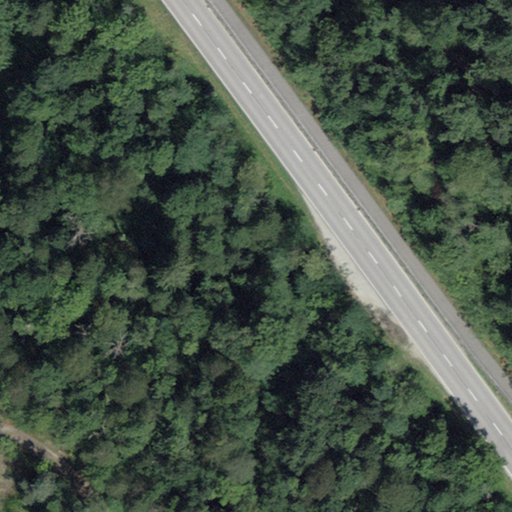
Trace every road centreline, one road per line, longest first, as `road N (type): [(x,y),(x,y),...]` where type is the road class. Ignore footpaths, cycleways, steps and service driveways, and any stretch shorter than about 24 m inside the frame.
road 1 (secondary): [(511,445),(177,0)]
road 2 (track): [(101,511),(35,443),(0,432)]
